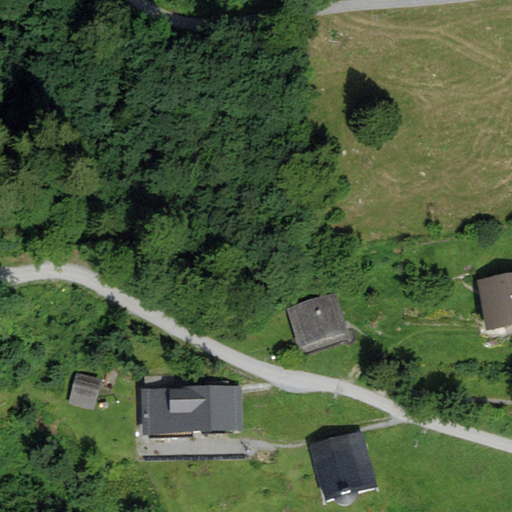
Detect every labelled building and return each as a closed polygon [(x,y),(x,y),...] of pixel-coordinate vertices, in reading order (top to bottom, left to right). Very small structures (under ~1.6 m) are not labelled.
[(511,277),(482,283),(489,322),(511,317),(511,277)] [(292,307),(301,336),(336,325),(327,296),(292,307)] [(143,371),(144,428),(233,425),(232,387),(218,387),(218,380),(202,380),(203,388),(170,389),(170,370),(143,371)] [(74,374),(67,398),(86,403),(93,379),(74,374)] [(356,466),(366,464),(356,430),(347,433),(356,466)] [(351,496),(353,489),(371,484),(366,464),(356,466),(347,433),(310,443),(325,497),(332,495),(338,499),(345,500),(351,496)]
